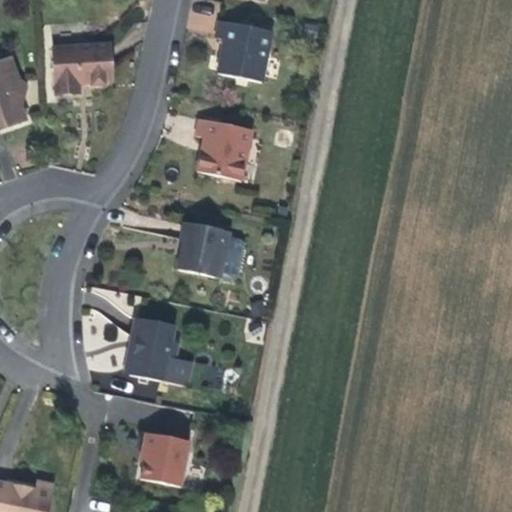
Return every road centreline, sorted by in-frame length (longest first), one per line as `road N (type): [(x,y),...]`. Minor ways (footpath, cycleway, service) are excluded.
road 1 (residential): [(168,0),(145,124),(98,197)]
road 2 (residential): [(98,197),(65,255),(56,295),(60,380)]
